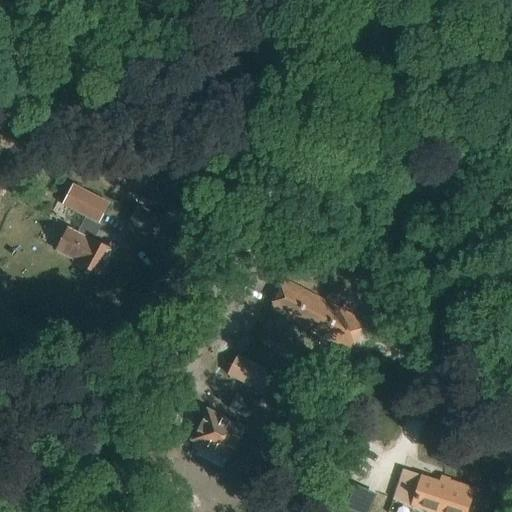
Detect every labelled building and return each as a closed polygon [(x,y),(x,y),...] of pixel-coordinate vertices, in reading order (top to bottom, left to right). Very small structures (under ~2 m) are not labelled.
[(85,216),(77,232),(68,228),(57,249),(78,260),(77,262),(100,274),(113,249),(94,239),(102,224),(99,222),(109,202),(73,183),(62,204),(85,216)] [(286,280),(271,308),(350,349),(364,321),(286,280)] [(273,397),(283,377),(239,355),(229,374),(273,397)] [(230,408),(248,417),(254,404),(237,395),(230,408)] [(209,413),(196,438),(229,455),(242,429),(209,413)] [(415,498),(413,505),(432,511),(439,511),(443,501),(467,509),(474,488),(450,480),(448,484),(408,470),(400,493),(415,498)]
